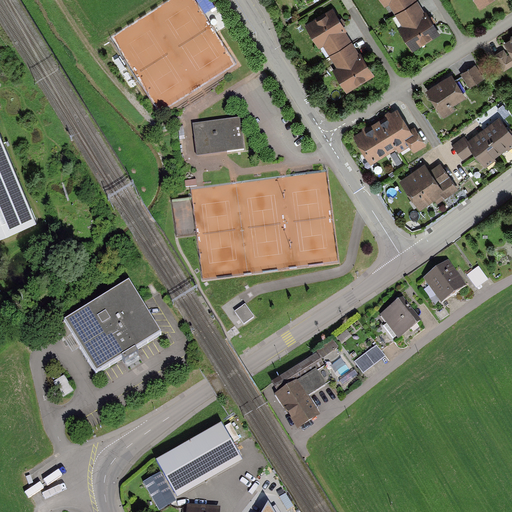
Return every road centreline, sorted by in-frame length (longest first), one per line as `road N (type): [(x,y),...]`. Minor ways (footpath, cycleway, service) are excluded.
road 1 (residential): [(403,260),(139,434),(103,474),(108,511)]
road 2 (residential): [(323,136),(511,19)]
road 3 (residential): [(237,0),(323,136)]
road 4 (residential): [(323,136),(403,260)]
road 5 (residential): [(511,181),(403,260)]
